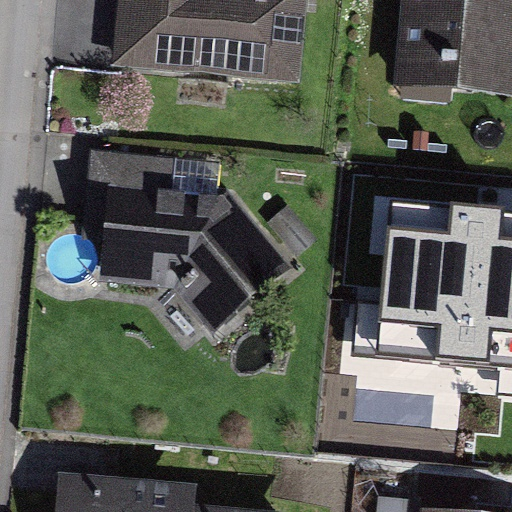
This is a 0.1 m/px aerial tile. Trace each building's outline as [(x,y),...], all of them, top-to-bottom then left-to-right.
[(128,0),(122,77),(307,92),(314,0),(128,0)] [(511,0),(409,0),(401,98),(511,107),(511,0)] [(180,177),(98,171),(92,248),(113,250),(108,304),(180,310),(216,353),(297,280),(240,210),(178,205),(180,177)] [(511,228),(391,218),(381,342),(500,352),(511,228)] [(206,511),(208,500),(67,488),(64,511),(206,511)]
